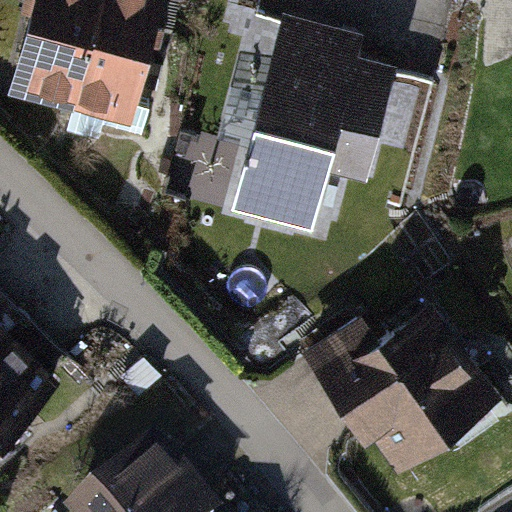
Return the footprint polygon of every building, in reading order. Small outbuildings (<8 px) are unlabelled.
[(36,0),(15,65),(130,102),(162,0),(36,0)] [(384,33),(282,4),(227,192),(328,222),(384,33)] [(387,320),(364,292),(301,345),(403,466),(501,383),(423,290),(387,320)] [(0,319),(0,425),(53,367),(0,319)] [(209,511),(153,438),(65,505),(71,511),(209,511)]
